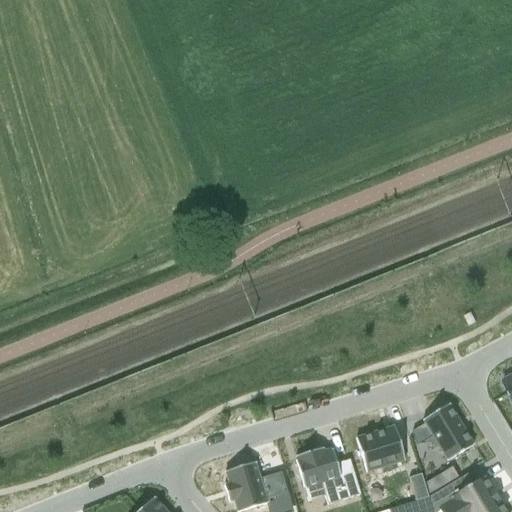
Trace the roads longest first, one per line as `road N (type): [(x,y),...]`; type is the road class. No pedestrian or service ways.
road 1 (residential): [(462,370),(161,467)]
road 2 (residential): [(161,467),(45,511)]
